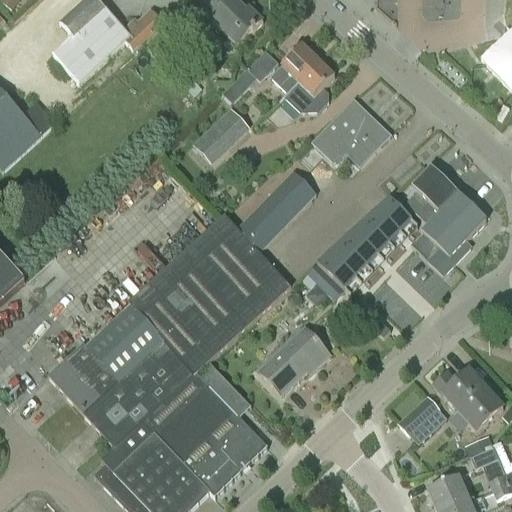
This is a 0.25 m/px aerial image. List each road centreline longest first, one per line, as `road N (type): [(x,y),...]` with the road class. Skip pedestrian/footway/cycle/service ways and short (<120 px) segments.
road 1 (residential): [(511,172),(323,0)]
road 2 (residential): [(511,283),(477,299),(332,440)]
road 3 (unclassified): [(0,504),(44,467),(93,511)]
